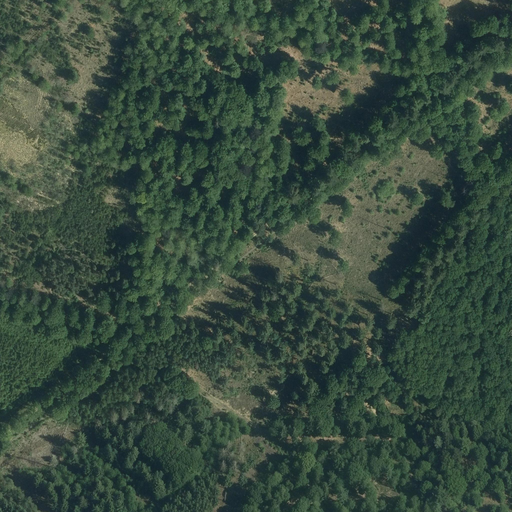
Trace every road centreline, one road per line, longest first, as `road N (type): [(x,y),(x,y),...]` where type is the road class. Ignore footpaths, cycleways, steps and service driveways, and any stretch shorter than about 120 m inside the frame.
road 1 (track): [(0,439),(511,30)]
road 2 (track): [(511,434),(407,462),(322,459),(122,339),(0,294)]
road 3 (track): [(176,0),(432,77)]
